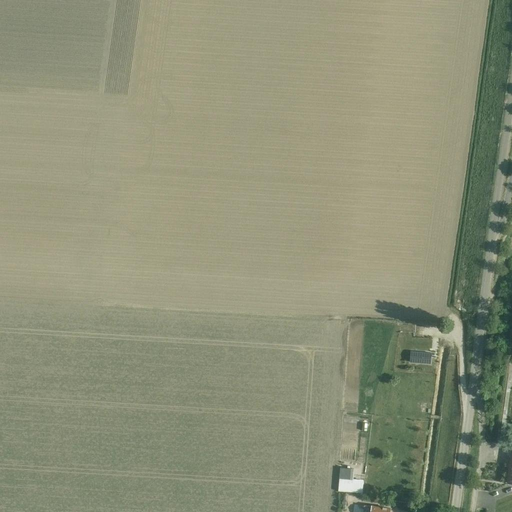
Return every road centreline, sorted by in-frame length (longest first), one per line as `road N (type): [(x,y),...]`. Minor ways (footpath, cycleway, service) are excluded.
road 1 (tertiary): [(472,381),(491,231)]
road 2 (tertiary): [(491,231),(511,90)]
road 3 (unclassified): [(472,511),(483,455),(472,381)]
road 4 (tertiary): [(456,511),(472,381)]
